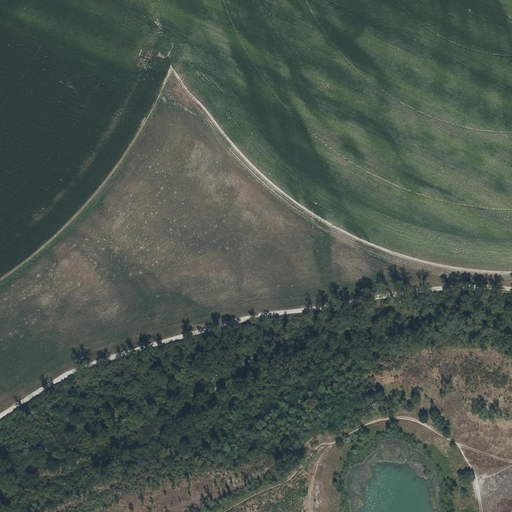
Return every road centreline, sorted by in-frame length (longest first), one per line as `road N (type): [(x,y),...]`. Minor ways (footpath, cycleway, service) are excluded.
road 1 (track): [(0,416),(75,370),(260,313),(462,286),(511,288)]
road 2 (track): [(332,443),(391,417),(425,423),(458,445),(511,462)]
